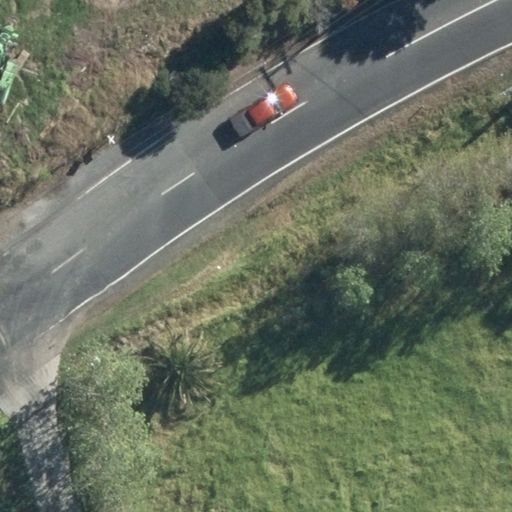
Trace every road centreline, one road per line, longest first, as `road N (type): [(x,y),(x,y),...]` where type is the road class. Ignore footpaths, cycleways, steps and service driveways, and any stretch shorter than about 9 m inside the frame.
road 1 (tertiary): [(0,314),(180,180),(506,0)]
road 2 (unknown): [(0,366),(44,511)]
